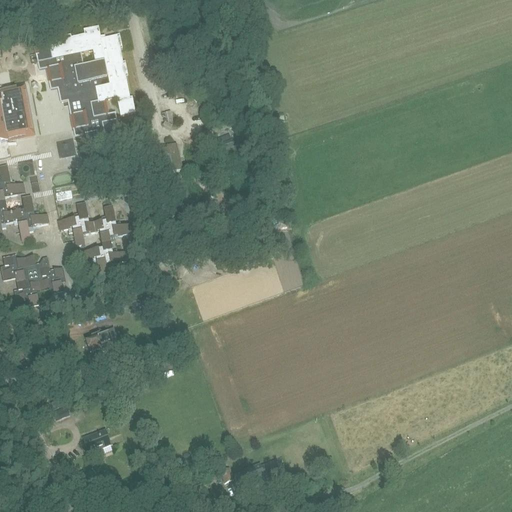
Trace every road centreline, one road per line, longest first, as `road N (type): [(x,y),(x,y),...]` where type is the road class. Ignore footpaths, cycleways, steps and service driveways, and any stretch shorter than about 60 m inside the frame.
road 1 (track): [(511,405),(357,485),(226,492)]
road 2 (unclassified): [(73,511),(0,356)]
